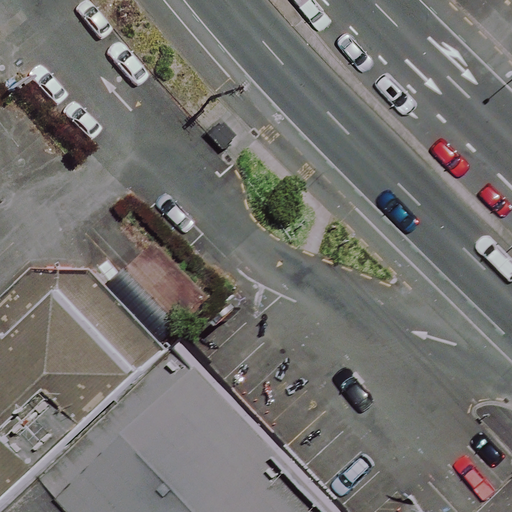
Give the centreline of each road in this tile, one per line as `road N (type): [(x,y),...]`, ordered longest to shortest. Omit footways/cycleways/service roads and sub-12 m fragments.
road 1 (secondary): [(511,294),(229,0)]
road 2 (secondary): [(355,0),(511,166)]
